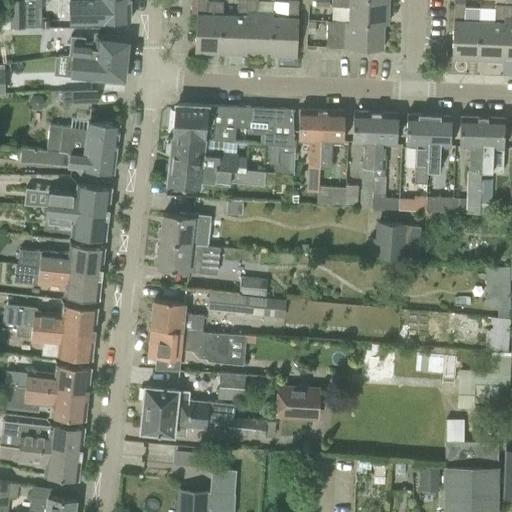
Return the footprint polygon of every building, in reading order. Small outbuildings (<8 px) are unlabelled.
[(29,0),(9,0),(9,16),(9,27),(30,26),(29,0)] [(129,20),(128,0),(54,0),(54,9),(70,9),(70,10),(96,9),(96,20),(129,20)] [(220,52),(221,14),(221,0),(196,0),(194,51),(220,52)] [(247,11),(256,11),(256,0),(237,0),(237,15),(221,14),(220,52),(245,53),(246,49),(247,11)] [(287,0),(287,17),(273,16),(271,16),(270,50),(269,54),(296,56),(297,17),(297,0),(287,0)] [(387,23),(387,0),(331,0),(331,4),(349,5),(348,19),(348,22),(383,23),(387,23)] [(477,59),(478,21),(463,20),(464,2),(453,2),(451,58),(477,59)] [(503,56),(505,4),(494,3),(494,22),(478,21),(477,59),(502,60),(503,56)] [(511,56),(511,3),(505,4),(503,56),(511,56)] [(271,16),(273,16),(273,12),(256,11),(247,11),(246,49),(270,50),(271,16)] [(382,48),(383,23),(348,22),(348,19),(326,18),(325,46),(382,48)] [(70,42),(69,53),(125,59),(127,37),(107,35),(95,33),(94,42),(84,41),(84,36),(71,34),(71,40),(70,42)] [(68,66),(67,75),(90,77),(103,79),(123,81),(125,59),(69,53),(69,54),(68,66)] [(96,100),(96,91),(90,90),(62,91),(62,101),(63,105),(71,105),(70,101),(96,100)] [(174,107),(171,133),(227,140),(232,141),(234,125),(247,126),(246,131),(260,132),(259,143),(261,143),(263,143),(266,143),(275,144),(293,145),(292,125),(292,107),(208,104),(179,102),(174,107)] [(298,127),(297,138),(309,139),(308,167),(319,167),(321,108),(299,107),(298,127)] [(321,108),(319,167),(330,168),(332,140),(342,140),(343,129),(344,109),(321,108)] [(353,110),(352,141),(363,141),(362,165),(363,165),(362,188),(360,206),(371,207),(371,195),(372,174),(373,165),(375,111),(353,110)] [(373,165),(372,174),(383,175),(384,166),(385,142),(396,143),(396,132),(397,112),(375,111),(373,165)] [(426,168),(429,113),(406,112),(405,143),(416,143),(415,181),(426,182),(426,168)] [(450,144),(450,134),(451,114),(429,113),(426,168),(437,168),(438,144),(450,144)] [(480,169),(482,115),(460,114),(459,144),(470,144),(469,169),(467,169),(466,197),(452,196),(451,211),(478,213),(479,196),(480,169)] [(503,146),(503,136),(504,116),(482,115),(480,169),(491,169),(492,145),(503,146)] [(115,154),(118,123),(88,119),(86,133),(71,131),(71,126),(62,125),(50,124),(46,149),(63,150),(84,153),(84,151),(115,154)] [(166,143),(165,151),(169,153),(168,160),(236,167),(238,151),(226,150),(227,140),(171,133),(170,142),(166,143)] [(266,143),(265,161),(274,162),(274,172),(293,173),(293,145),(275,144),(266,143)] [(112,172),(115,154),(84,151),(84,153),(63,150),(46,149),(45,148),(44,162),(82,166),(81,168),(112,172)] [(168,160),(166,182),(200,186),(201,178),(224,180),(263,184),(265,170),(236,167),(168,160)] [(108,212),(111,186),(76,182),(75,192),(46,189),(44,204),(108,212)] [(425,210),(425,195),(414,194),(414,198),(397,197),(396,208),(425,210)] [(371,195),(371,207),(396,208),(397,197),(371,195)] [(451,211),(452,196),(425,195),(425,210),(451,211)] [(490,213),(490,197),(479,196),(478,213),(490,213)] [(226,198),(225,211),(241,213),(242,199),(226,198)] [(105,238),(108,212),(44,204),(42,220),(71,223),(70,234),(105,238)] [(178,211),(178,214),(162,212),(161,225),(158,227),(157,234),(160,236),(159,240),(190,243),(196,243),(200,243),(200,244),(207,245),(210,214),(178,211)] [(368,255),(374,255),(403,257),(403,255),(418,256),(420,225),(405,224),(405,222),(376,220),(375,236),(369,236),(368,255)] [(198,258),(200,244),(200,243),(196,243),(190,243),(159,240),(159,243),(156,245),(155,252),(158,254),(157,267),(199,272),(200,258),(198,258)] [(101,272),(104,246),(69,241),(68,252),(18,246),(16,262),(101,272)] [(98,298),(101,272),(16,262),(15,277),(64,283),(63,294),(98,298)] [(240,275),(238,292),(265,295),(268,279),(240,275)] [(284,316),(286,298),(209,291),(207,309),(284,316)] [(184,302),(173,300),(153,298),(150,326),(200,332),(201,330),(203,313),(183,311),(184,302)] [(94,332),(97,306),(62,302),(61,312),(33,309),(31,324),(94,332)] [(486,348),(508,350),(509,318),(479,315),(478,329),(487,330),(486,348)] [(91,358),(94,332),(31,324),(17,323),(15,334),(30,336),(29,340),(57,343),(56,354),(91,358)] [(226,362),(230,333),(201,330),(200,332),(150,326),(147,353),(177,357),(178,347),(193,349),(193,350),(197,356),(205,357),(207,359),(226,362)] [(459,369),(458,382),(506,385),(508,352),(492,351),(490,372),(459,369)] [(87,392),(90,366),(55,362),(54,371),(26,368),(24,385),(87,392)] [(243,399),(245,373),(220,371),(217,397),(243,399)] [(504,402),(506,385),(458,382),(456,407),(474,408),(474,399),(504,402)] [(84,418),(87,392),(24,385),(1,383),(0,390),(0,404),(32,408),(32,403),(50,404),(49,414),(84,418)] [(234,417),(235,402),(209,399),(209,400),(176,397),(177,388),(144,385),(142,407),(207,414),(229,416),(234,417)] [(315,416),(317,388),(276,385),(274,413),(315,416)] [(142,407),(140,429),(159,432),(172,433),(184,434),(185,426),(206,428),(207,415),(207,414),(142,407)] [(265,420),(234,417),(229,416),(227,432),(264,436),(275,436),(275,420),(265,420)] [(15,428),(13,444),(17,445),(81,452),(84,426),(64,423),(49,422),(49,424),(49,425),(32,423),(31,430),(15,428)] [(496,511),(497,465),(497,440),(445,439),(444,464),(443,511),(496,511)] [(78,478),(81,452),(0,442),(0,456),(16,458),(16,461),(44,464),(43,474),(78,478)] [(198,445),(145,444),(145,458),(197,460),(198,445)] [(511,497),(511,448),(504,448),(503,497),(511,497)] [(0,480),(0,494),(7,495),(9,481),(0,480)] [(73,511),(75,499),(48,496),(31,494),(30,510),(46,511),(45,511),(73,511)] [(205,511),(204,511),(233,511),(234,500),(208,498),(205,498),(205,511)]
